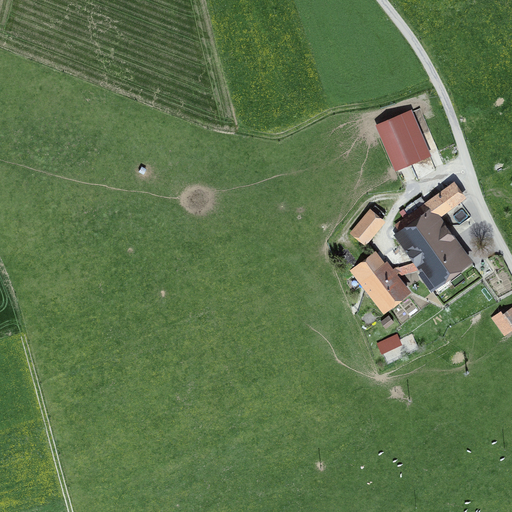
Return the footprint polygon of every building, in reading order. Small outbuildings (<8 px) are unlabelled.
[(396,169),(429,154),(411,112),(378,126),(396,169)] [(469,258),(462,248),(457,252),(433,220),(463,198),(453,185),(426,204),(420,197),(409,205),(403,211),(408,218),(396,227),(401,233),(395,237),(407,253),(409,254),(415,262),(396,265),(399,269),(407,271),(420,268),(422,261),(427,268),(420,273),(432,289),(436,286),(434,284),(469,258)] [(375,206),(353,233),(365,243),(382,223),(381,222),(386,215),(375,206)] [(405,292),(375,255),(353,272),(382,310),(405,292)] [(494,316),(486,322),(499,339),(511,329),(511,313),(509,310),(497,320),(494,316)] [(381,322),(385,328),(393,323),(388,317),(381,322)] [(390,340),(377,349),(382,357),(395,348),(390,340)]
